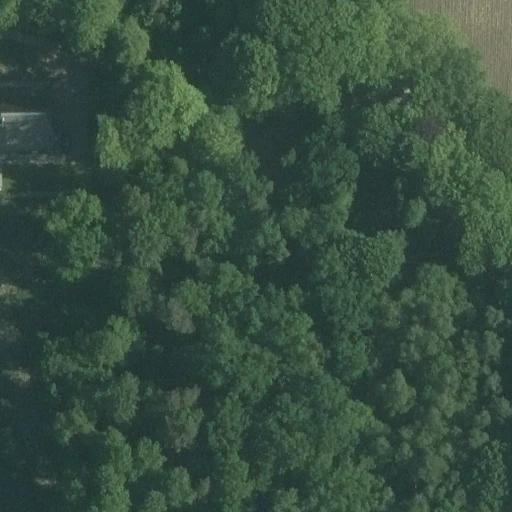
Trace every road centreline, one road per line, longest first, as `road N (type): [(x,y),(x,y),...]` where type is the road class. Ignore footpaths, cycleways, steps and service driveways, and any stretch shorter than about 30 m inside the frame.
road 1 (track): [(0,32),(149,65),(404,76)]
road 2 (unclassified): [(511,220),(404,76)]
